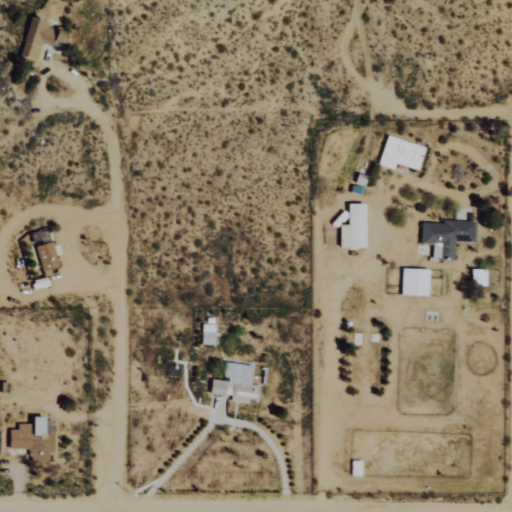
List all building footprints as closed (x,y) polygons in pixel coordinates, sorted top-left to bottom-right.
[(17,57),(34,61),(39,43),(59,48),(63,33),(45,28),(46,22),(27,18),(17,57)] [(422,147),(384,136),(376,165),(392,170),(393,164),(415,170),(422,147)] [(338,248),(363,248),(362,204),(345,205),(346,226),(337,226),(338,248)] [(419,221),(419,245),(431,245),(430,259),(452,260),(452,241),(471,242),(472,223),(419,221)] [(32,247),(40,272),(56,267),(49,242),(32,247)] [(212,345),(213,325),(200,324),(199,344),(212,345)] [(207,395),(258,401),(259,386),(248,384),(251,366),(223,363),(221,380),(209,379),(207,395)] [(51,452),(51,424),(41,424),(41,418),(29,417),(29,424),(15,424),(15,430),(7,430),(7,449),(28,449),(28,463),(45,463),(45,452),(51,452)]
